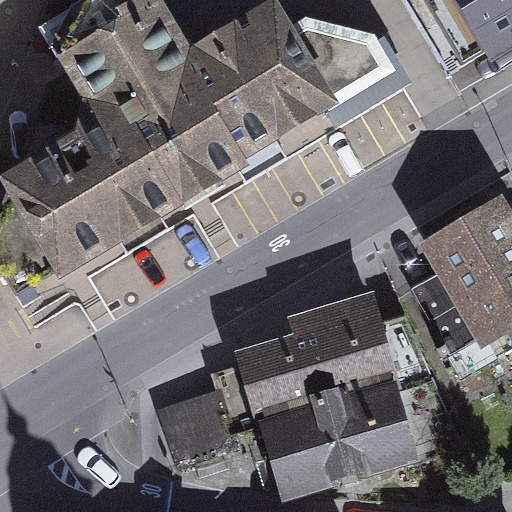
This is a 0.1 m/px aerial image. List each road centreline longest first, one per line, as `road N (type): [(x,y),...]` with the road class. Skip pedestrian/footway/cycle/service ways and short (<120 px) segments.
road 1 (tertiary): [(22,415),(511,123)]
road 2 (tertiary): [(215,511),(89,494),(55,467),(22,415)]
